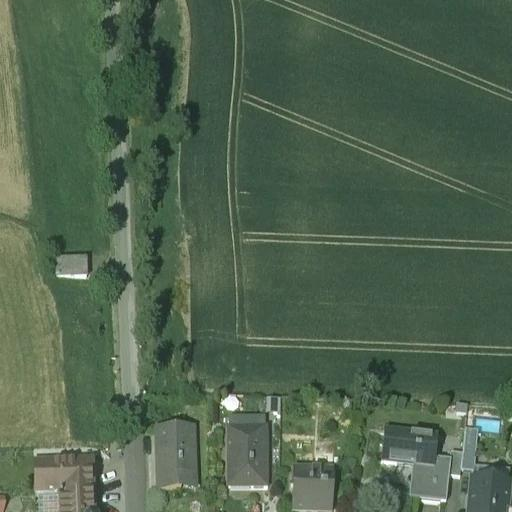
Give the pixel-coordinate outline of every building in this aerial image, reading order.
[(85,255),(55,257),(56,275),(86,273),(85,255)] [(192,428),(155,430),(157,490),(180,490),(180,478),(194,477),(192,428)] [(264,432),(228,433),(229,489),(250,489),(250,481),(265,481),(264,432)] [(434,439),(384,434),(381,464),(416,468),(412,501),(444,504),(446,479),(448,464),(431,462),(434,439)] [(89,449),(56,450),(56,464),(89,463),(89,449)] [(476,450),(462,449),(462,455),(460,473),(473,475),(476,450)] [(462,455),(449,454),(448,464),(446,479),(459,480),(460,473),(462,455)] [(56,464),(35,465),(36,492),(58,491),(58,511),(90,511),(89,463),(56,464)] [(329,511),(330,475),(292,474),(290,511),(329,511)] [(507,486),(472,483),(469,511),(511,511),(504,511),(507,486)] [(278,511),(279,496),(264,496),(263,511),(278,511)]
